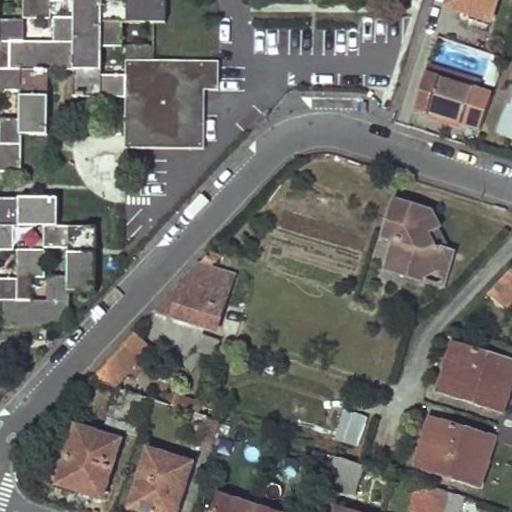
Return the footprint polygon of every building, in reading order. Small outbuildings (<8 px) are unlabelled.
[(0,0),(0,298),(5,298),(4,327),(70,328),(70,290),(99,290),(100,225),(62,225),(62,199),(0,198),(0,170),(24,170),(25,133),(51,133),(52,71),(77,71),(77,97),(125,98),(125,146),(208,147),(208,85),(219,85),(220,57),(155,57),(155,43),(126,43),(126,19),(166,20),(165,0),(0,0)] [(448,0),(447,6),(489,21),(496,0),(448,0)] [(424,73),(414,106),(461,122),(467,106),(470,107),(476,91),(424,73)] [(467,106),(461,122),(482,129),(493,96),(476,91),(470,107),(467,106)] [(511,138),(511,107),(510,107),(501,135),(511,138)] [(430,212),(392,200),(380,237),(392,241),(383,269),(414,279),(430,270),(445,274),(452,252),(434,246),(427,232),(437,227),(430,212)] [(220,258),(209,254),(153,314),(214,332),(231,278),(208,269),(220,258)] [(445,274),(430,270),(414,279),(440,287),(445,274)] [(511,299),(511,279),(506,274),(480,304),(492,313),(496,308),(501,313),(511,299)] [(153,352),(134,335),(123,347),(142,363),(153,352)] [(218,342),(201,337),(195,358),(211,362),(218,342)] [(142,363),(123,347),(90,382),(114,389),(126,376),(134,382),(147,367),(142,363)] [(511,369),(511,364),(452,348),(437,389),(500,407),(511,369)] [(145,398),(116,390),(108,417),(136,427),(145,398)] [(195,403),(175,396),(172,407),(186,411),(199,415),(201,408),(194,406),(195,403)] [(511,411),(504,409),(495,441),(511,445),(511,411)] [(199,415),(186,411),(177,440),(209,449),(217,420),(199,415)] [(360,448),(368,417),(343,411),(335,442),(360,448)] [(490,436),(427,418),(413,465),(476,484),(490,436)] [(115,440),(74,429),(58,485),(99,496),(115,440)] [(172,511),(187,464),(145,451),(127,506),(147,511),(172,511)] [(362,464),(332,455),(324,485),(354,494),(362,464)] [(439,511),(446,490),(417,481),(408,511),(412,511),(439,511)] [(456,511),(461,494),(446,490),(439,511),(456,511)] [(251,511),(253,508),(217,496),(211,511),(251,511)]
